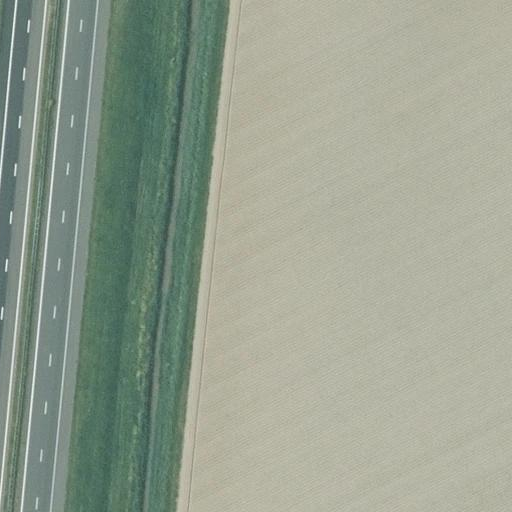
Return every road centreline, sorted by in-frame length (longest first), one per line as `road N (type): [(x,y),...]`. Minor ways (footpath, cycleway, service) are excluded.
road 1 (motorway): [(34,511),(81,0)]
road 2 (motorway): [(31,0),(0,334)]
